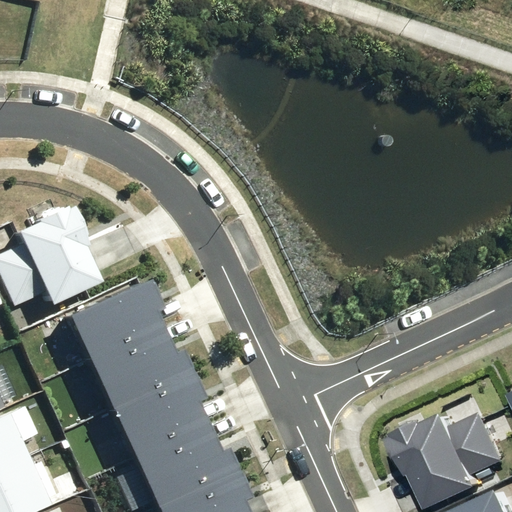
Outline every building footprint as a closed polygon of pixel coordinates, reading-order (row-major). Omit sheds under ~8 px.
[(63,203),(11,227),(17,241),(0,249),(0,273),(13,300),(38,289),(44,300),(92,278),(72,236),(77,233),(63,203)] [(138,277),(61,313),(154,511),(239,511),(231,494),(238,490),(216,444),(209,447),(185,397),(193,394),(170,346),(164,349),(144,307),(150,304),(138,277)] [(0,366),(0,397),(12,392),(0,366)] [(452,406),(399,432),(434,504),(484,480),(478,468),(507,454),(484,408),(459,420),(452,406)] [(0,511),(13,511),(41,499),(0,411),(0,511)] [(511,511),(511,493),(507,483),(444,511),(511,511)]
